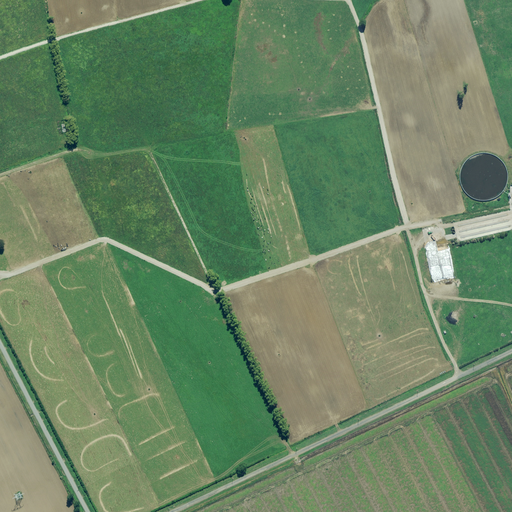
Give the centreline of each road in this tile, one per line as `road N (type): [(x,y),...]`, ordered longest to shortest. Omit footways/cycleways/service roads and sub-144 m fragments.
road 1 (unclassified): [(172,511),(511,350)]
road 2 (unclassified): [(0,344),(87,511)]
